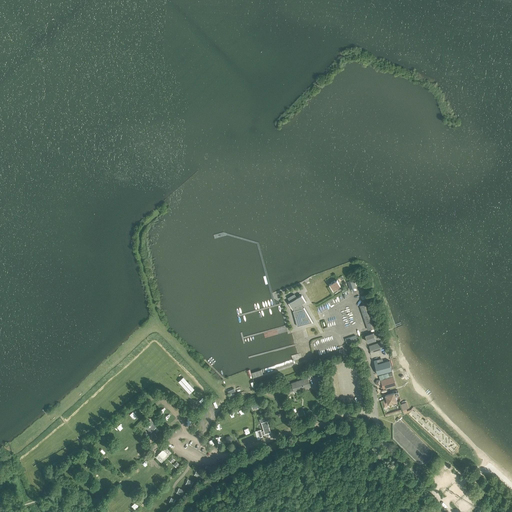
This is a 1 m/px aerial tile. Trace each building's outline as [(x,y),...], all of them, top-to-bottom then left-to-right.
[(329,284),(333,291),(341,286),(337,280),(335,281),(334,281),(331,282),(332,283),(329,284)] [(347,282),(350,290),(356,288),(353,280),(347,282)] [(305,302),(306,302),(302,295),(301,295),(302,295),(300,296),(299,297),(298,297),(297,298),(294,295),(292,296),(290,297),(288,298),(290,302),(289,303),(288,303),(293,310),(293,309),(294,309),(295,311),(293,311),(297,326),(312,322),(312,323),(313,323),(304,308),(303,309),(302,308),(301,306),(300,305),(305,302)] [(374,328),(377,327),(369,303),(360,306),(368,330),(374,328)] [(376,340),(373,333),(365,335),(368,342),(376,340)] [(355,335),(345,339),(346,344),(357,340),(355,335)] [(369,346),(371,352),(384,348),(382,342),(369,346)] [(378,364),(377,360),(374,361),(377,374),(392,370),(389,361),(378,364)] [(308,370),(311,379),(318,376),(315,368),(308,370)] [(396,385),(393,377),(381,380),(383,389),(396,385)] [(183,378),(179,382),(189,393),(194,389),(183,378)] [(294,392),(310,387),(307,378),(292,383),(294,392)] [(385,395),(388,404),(397,401),(394,393),(385,395)] [(262,436),(262,434),(265,433),(265,434),(271,432),(267,421),(261,423),(264,431),(261,432),(260,430),(258,430),(260,437),(262,436)] [(145,426),(151,432),(155,427),(150,422),(145,426)] [(156,457),(161,463),(164,460),(169,456),(169,455),(172,453),(166,447),(163,450),(164,450),(159,455),(158,454),(156,457)]
